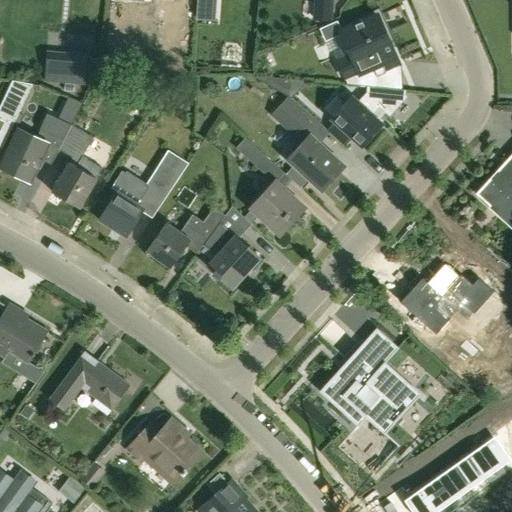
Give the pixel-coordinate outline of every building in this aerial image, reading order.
[(199,0),(198,18),(216,20),(217,0),(199,0)] [(333,0),(314,0),(313,20),(332,21),(333,0)] [(398,62),(378,15),(341,32),(351,55),(337,61),(348,85),(369,87),(377,87),(378,74),(375,67),(382,64),(384,68),(398,62)] [(88,85),(91,56),(49,53),(47,82),(88,85)] [(255,76),(254,78),(287,96),(290,98),(291,98),(307,80),(292,79),(255,76)] [(0,149),(3,150),(23,108),(33,86),(13,82),(5,100),(0,110),(0,149)] [(380,106),(391,115),(407,98),(405,96),(405,90),(377,87),(369,87),(368,94),(359,104),(353,98),(332,120),(362,147),(382,125),(372,115),(380,106)] [(287,96),(281,103),(314,134),(306,142),(288,161),(321,191),(344,167),(319,144),(329,133),(300,107),(291,98),(290,98),(287,96)] [(79,113),(83,105),(69,98),(65,106),(79,113)] [(30,182),(47,146),(59,152),(60,151),(73,127),(48,115),(40,132),(44,134),(40,142),(20,133),(3,169),(30,182)] [(81,209),(98,180),(86,173),(92,162),(83,157),(94,139),(73,127),(60,151),(73,159),(53,194),(81,209)] [(251,209),(281,236),(305,209),(276,183),(285,174),(245,138),(235,148),(274,184),(251,209)] [(511,157),(478,194),(511,224),(511,157)] [(119,193),(100,221),(125,238),(142,212),(153,219),(172,190),(181,176),(161,163),(152,177),(146,187),(122,172),(112,188),(119,193)] [(167,223),(146,251),(171,270),(189,245),(199,253),(203,247),(212,236),(226,216),(214,207),(202,222),(193,215),(180,233),(167,223)] [(212,236),(203,247),(216,260),(209,267),(232,288),(259,259),(238,240),(251,225),(232,208),(226,216),(212,236)] [(423,279),(401,304),(437,336),(452,320),(449,317),(456,309),(468,320),(474,314),(476,315),(495,293),(480,280),(474,286),(462,275),(459,278),(446,267),(430,285),(423,279)] [(8,352),(28,364),(47,332),(26,320),(29,316),(10,305),(0,321),(0,355),(4,358),(8,352)] [(400,446),(448,393),(399,349),(383,366),(382,366),(383,365),(364,349),(351,363),(348,360),(319,392),(358,427),(366,418),(376,427),(398,447),(399,446),(400,446)] [(49,401),(64,412),(81,389),(111,412),(130,386),(85,353),(49,401)] [(27,419),(33,410),(26,405),(19,413),(27,419)] [(147,455),(176,481),(201,453),(180,434),(183,431),(171,420),(160,433),(151,425),(128,451),(141,462),(147,455)] [(454,511),(456,511),(455,509),(452,511),(447,505),(494,471),(502,465),(495,455),(487,443),(407,500),(415,511),(454,511)] [(105,472),(93,463),(80,479),(91,489),(105,472)] [(40,511),(44,507),(28,496),(27,495),(37,482),(21,469),(12,481),(0,471),(0,511),(40,511)] [(65,474),(53,491),(67,501),(70,497),(76,501),(85,488),(65,474)] [(200,510),(201,511),(255,511),(250,506),(252,504),(232,481),(200,510)]
